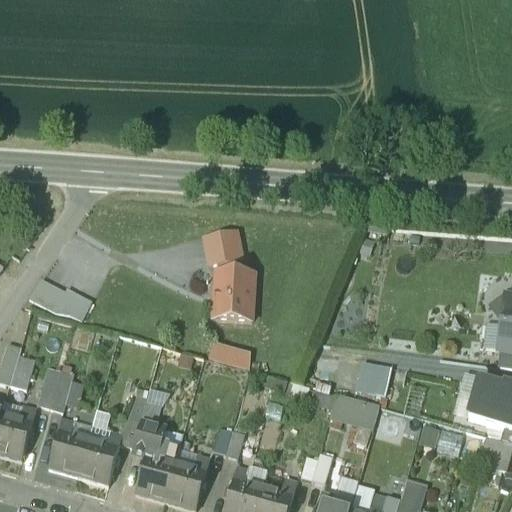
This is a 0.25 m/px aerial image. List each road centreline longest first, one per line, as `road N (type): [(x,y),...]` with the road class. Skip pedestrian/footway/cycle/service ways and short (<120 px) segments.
road 1 (secondary): [(511,208),(98,175)]
road 2 (residential): [(98,175),(0,319)]
